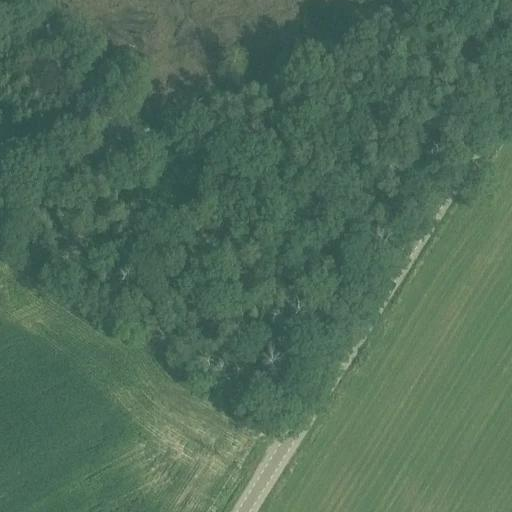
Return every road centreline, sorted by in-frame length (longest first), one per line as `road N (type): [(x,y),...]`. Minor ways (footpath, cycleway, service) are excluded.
road 1 (unclassified): [(244,511),(511,85)]
road 2 (tertiary): [(0,222),(413,0)]
